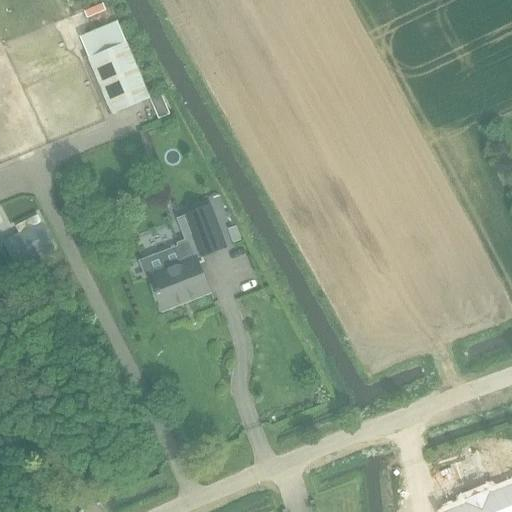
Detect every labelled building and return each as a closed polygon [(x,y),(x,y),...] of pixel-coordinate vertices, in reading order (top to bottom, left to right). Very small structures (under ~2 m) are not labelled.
[(102,4),(84,11),(86,17),(87,18),(105,11),(105,9),(102,4)] [(150,98),(117,21),(79,37),(87,56),(84,58),(108,116),(150,98)] [(161,93),(150,98),(159,120),(170,115),(161,93)] [(166,268),(149,274),(163,309),(208,292),(195,257),(199,255),(200,257),(226,247),(215,219),(211,207),(210,206),(184,216),(184,217),(178,219),(187,243),(160,253),(166,268)] [(41,226),(4,244),(16,268),(53,250),(41,226)] [(473,502),(449,511),(511,511),(511,487),(491,496),(489,491),(471,498),(473,502)]
